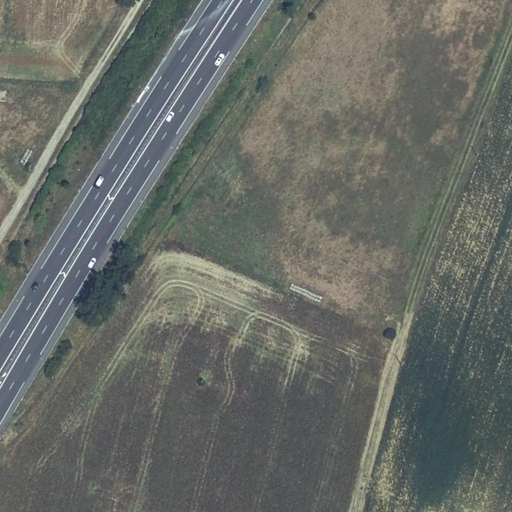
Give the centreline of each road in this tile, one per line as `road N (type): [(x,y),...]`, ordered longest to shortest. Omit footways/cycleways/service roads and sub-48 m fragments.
road 1 (track): [(357,511),(438,211),(511,26)]
road 2 (motorway): [(0,405),(252,0)]
road 3 (motorway): [(222,0),(0,354)]
